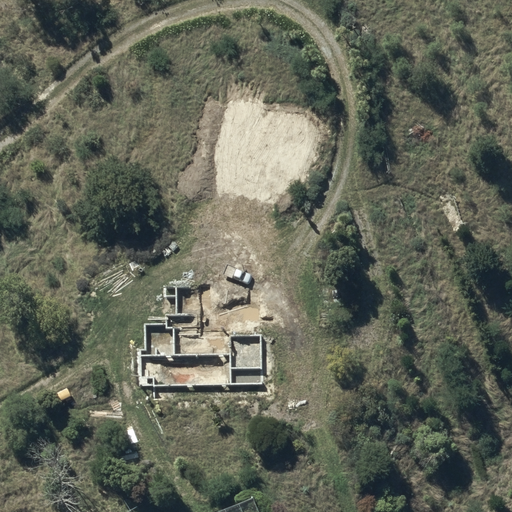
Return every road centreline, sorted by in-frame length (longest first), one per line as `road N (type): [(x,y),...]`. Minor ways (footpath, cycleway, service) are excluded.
road 1 (track): [(0,409),(349,190),(445,168)]
road 2 (track): [(0,147),(100,60),(182,12),(256,0)]
road 3 (track): [(275,0),(300,11),(334,53),(349,190)]
